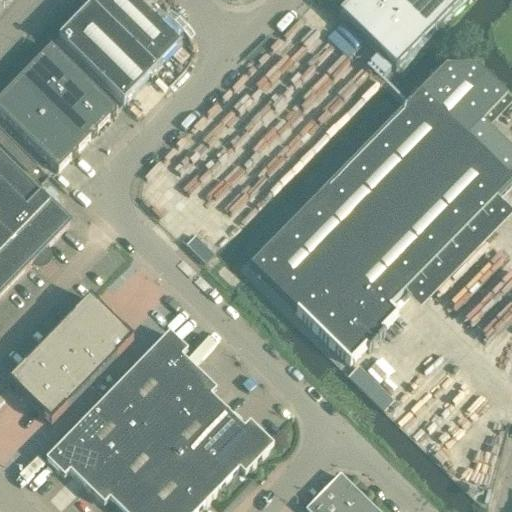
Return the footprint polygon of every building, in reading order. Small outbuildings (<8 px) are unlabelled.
[(101,0),(57,46),(123,110),(180,52),(126,0),(101,0)] [(395,75),(424,46),(469,0),(356,0),(338,19),(395,75)] [(31,72),(97,136),(117,116),(51,52),(31,72)] [(31,72),(12,92),(78,156),(97,136),(31,72)] [(446,72),(432,87),(250,272),(350,370),(365,354),(368,357),(385,339),(382,337),(397,321),(389,313),(511,187),(511,157),(482,128),(507,103),(475,72),(446,72)] [(0,119),(58,176),(78,156),(12,92),(0,103),(0,119)] [(0,146),(30,176),(36,169),(0,134),(0,146)] [(0,301),(33,267),(69,230),(0,162),(0,301)] [(91,303),(49,346),(70,367),(112,324),(91,303)] [(112,324),(70,367),(92,387),(133,345),(112,324)] [(197,378),(181,363),(181,351),(169,339),(108,403),(142,436),(199,379),(198,378),(197,378)] [(49,346),(8,388),(29,409),(70,367),(49,346)] [(70,367),(29,409),(50,430),(92,387),(70,367)] [(177,470),(227,418),(211,402),(210,390),(199,379),(142,436),(177,470)] [(86,494),(142,436),(108,403),(46,466),(58,478),(70,477),(86,493),(85,493),(86,494)] [(244,434),(227,418),(177,470),(211,504),(239,476),(245,481),(273,452),(260,439),(255,434),(244,434)] [(116,511),(135,511),(177,470),(142,436),(86,494),(98,506),(109,506),(116,511)] [(203,511),(211,504),(177,470),(135,511),(203,511)] [(372,511),(343,483),(342,484),(342,485),(316,511),(372,511)]
